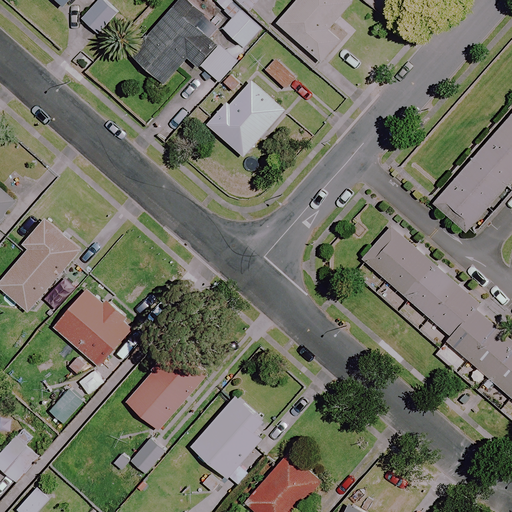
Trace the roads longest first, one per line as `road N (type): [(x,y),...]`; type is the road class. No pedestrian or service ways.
road 1 (residential): [(250,269),(488,0)]
road 2 (residential): [(511,494),(460,458),(250,269)]
road 3 (residential): [(250,269),(0,53)]
